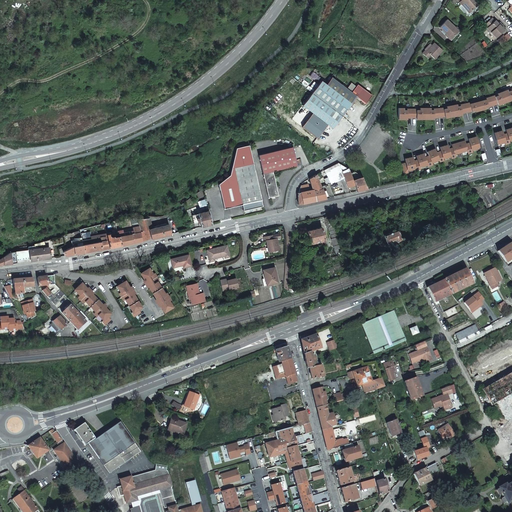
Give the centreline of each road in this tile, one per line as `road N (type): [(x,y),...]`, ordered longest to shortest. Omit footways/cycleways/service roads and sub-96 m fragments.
road 1 (secondary): [(283,0),(239,53),(158,114),(109,137),(0,164)]
road 2 (unclassified): [(439,0),(356,144),(299,180),(290,214)]
road 3 (secondary): [(288,330),(56,415)]
road 4 (residential): [(450,347),(487,421),(418,466),(379,511)]
road 5 (residential): [(493,167),(290,214)]
road 6 (residential): [(243,225),(59,265)]
road 7 (residential): [(338,509),(288,330)]
road 8 (secondary): [(416,278),(288,330)]
